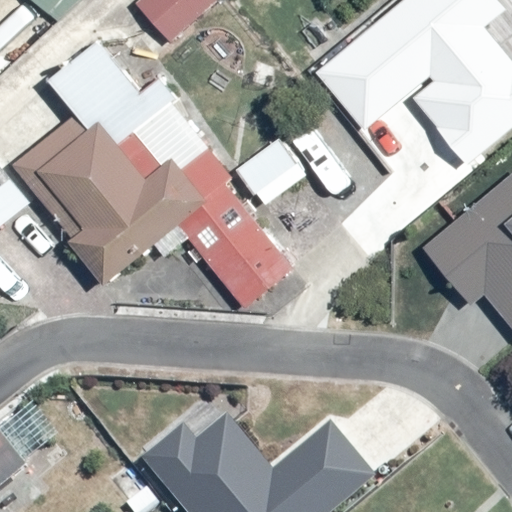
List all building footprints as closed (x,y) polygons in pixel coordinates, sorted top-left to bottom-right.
[(81,0),(39,0),(63,21),(81,0)] [(221,0),(144,0),(177,38),(221,0)] [(491,145),(511,127),(511,56),(486,27),(508,8),(501,0),(401,0),(315,74),(364,130),(430,74),(436,82),(412,102),(467,166),(491,145)] [(292,272),(233,200),(244,191),(173,105),(181,98),(161,74),(140,91),(97,38),(44,82),(69,113),(13,159),(71,229),(66,234),(105,282),(154,242),(169,259),(188,244),(244,311),(292,272)] [(303,173),(276,138),(234,168),(261,204),(303,173)] [(0,222),(29,200),(0,163),(0,222)] [(511,171),(419,248),(465,304),(478,293),(511,334),(511,171)] [(269,471),(206,396),(175,423),(135,456),(181,511),(328,511),(370,477),(325,423),(269,471)] [(0,489),(29,466),(0,430),(0,489)]
